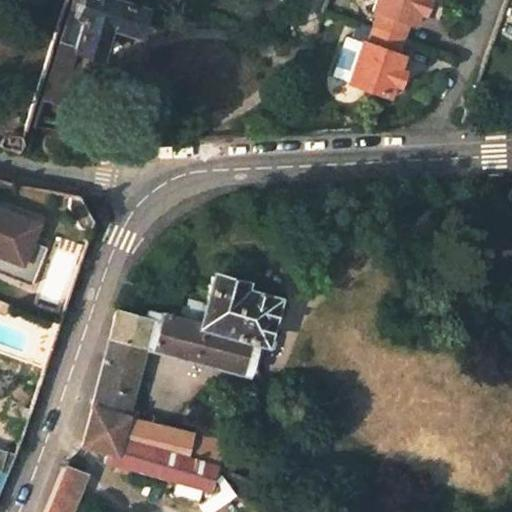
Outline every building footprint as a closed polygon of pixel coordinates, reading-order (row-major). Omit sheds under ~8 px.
[(70,0),(66,17),(78,21),(84,0),(70,0)] [(80,22),(71,51),(98,59),(107,30),(133,39),(142,10),(138,9),(141,0),(84,0),(78,21),(80,22)] [(378,25),(408,35),(413,20),(420,22),(427,0),(379,0),(377,8),(384,10),(378,25)] [(393,95),(409,53),(403,50),(408,35),(378,25),(361,19),(356,34),(350,33),(336,73),(352,78),(352,80),(393,95)] [(0,255),(10,260),(5,275),(32,285),(44,254),(28,247),(37,223),(0,209),(0,255)] [(0,273),(5,275),(10,260),(0,255),(0,273)] [(182,324),(158,317),(157,320),(144,316),(142,324),(115,316),(92,407),(127,417),(145,352),(240,377),(249,344),(265,349),(277,304),(246,294),(248,288),(217,280),(209,311),(203,309),(203,307),(189,302),(187,311),(183,310),(180,319),(184,320),(182,324)] [(0,312),(7,315),(11,304),(0,299),(0,312)] [(240,377),(255,381),(265,349),(249,344),(240,377)] [(113,463),(210,489),(216,467),(221,446),(222,442),(127,417),(92,407),(82,445),(114,454),(113,463)] [(216,467),(243,480),(249,462),(236,458),(239,451),(221,446),(216,467)] [(0,486),(16,452),(0,447),(0,486)] [(71,511),(85,480),(62,470),(44,511),(71,511)]
